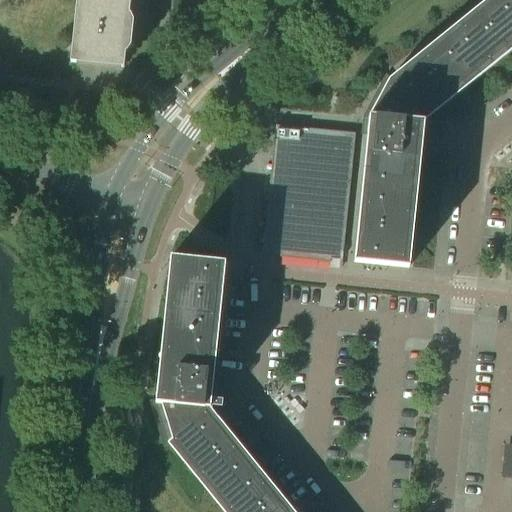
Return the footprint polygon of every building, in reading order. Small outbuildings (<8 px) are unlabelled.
[(81,0),(75,64),(120,69),(126,0),(81,0)] [(423,115),(511,42),(511,0),(486,0),(389,79),(385,75),(362,117),(362,118),(368,118),(353,262),(408,268),(421,142),(433,143),(437,141),(438,143),(439,142),(439,140),(443,126),(445,125),(445,124),(443,125),(440,121),(423,115)] [(263,252),(266,253),(280,255),(280,251),(319,255),(319,251),(331,252),(330,260),(338,261),(341,260),(342,257),(354,134),(275,126),(268,190),(274,190),(271,221),(265,220),(265,221),(271,222),(268,247),(263,246),(263,249),(263,252)] [(292,511),(220,423),(222,403),(225,404),(230,400),(231,392),(227,387),(212,385),(225,263),(170,258),(155,401),(149,401),(149,402),(163,448),(172,441),(229,511),(292,511)] [(509,476),(503,475),(503,476),(511,476),(511,447),(509,476)]
